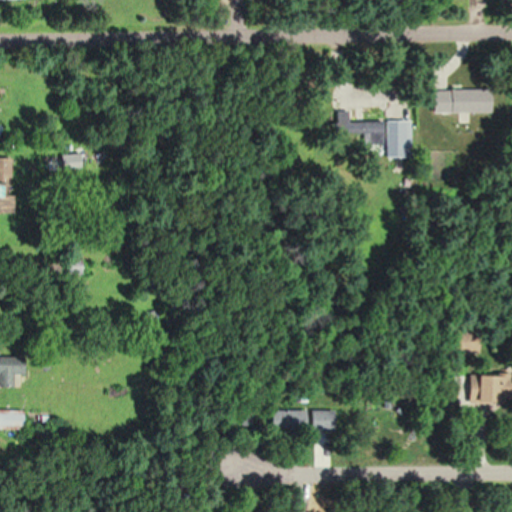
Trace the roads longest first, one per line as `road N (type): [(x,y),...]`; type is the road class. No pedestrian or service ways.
road 1 (residential): [(511,32),(0,39)]
road 2 (residential): [(223,471),(511,475)]
